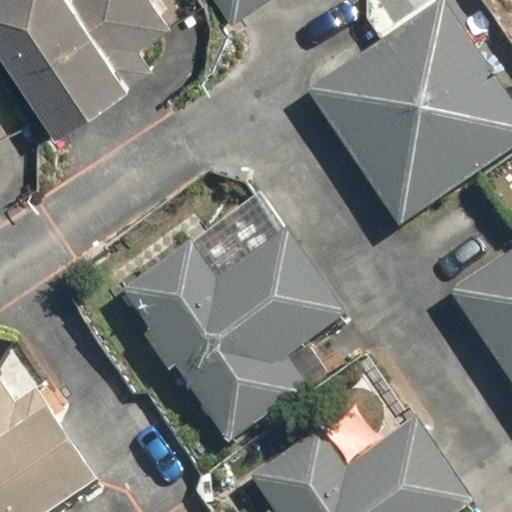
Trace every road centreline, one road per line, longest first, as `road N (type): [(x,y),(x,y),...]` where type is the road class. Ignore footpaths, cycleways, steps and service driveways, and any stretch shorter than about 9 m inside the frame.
road 1 (residential): [(511,469),(251,86)]
road 2 (residential): [(192,511),(17,254)]
road 3 (residential): [(17,254),(251,86)]
road 4 (residential): [(251,86),(362,0)]
